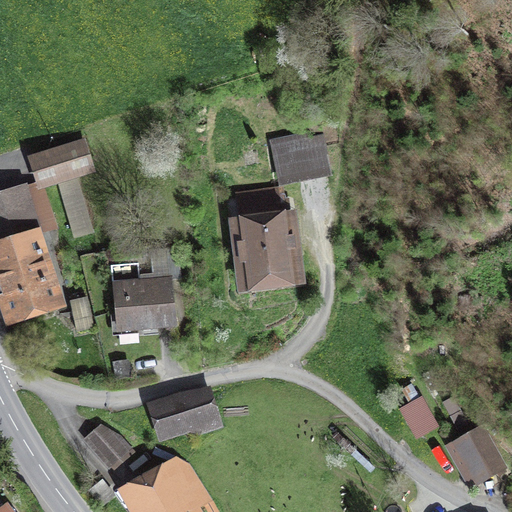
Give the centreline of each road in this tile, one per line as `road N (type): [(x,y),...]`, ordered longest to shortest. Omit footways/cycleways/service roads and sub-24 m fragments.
road 1 (residential): [(486,511),(440,487),(348,405),(295,373),(235,373),(108,400),(0,371)]
road 2 (track): [(271,368),(307,337),(323,302),(357,0)]
road 3 (tertiary): [(0,394),(75,511)]
